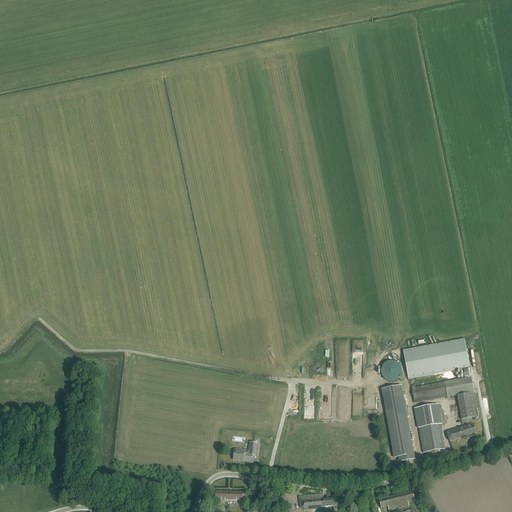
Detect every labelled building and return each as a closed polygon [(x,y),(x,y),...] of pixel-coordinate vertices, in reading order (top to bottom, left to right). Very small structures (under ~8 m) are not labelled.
[(403,350),(408,378),(464,368),(470,367),(464,339),(403,350)] [(412,388),(414,403),(457,396),(474,393),(470,367),(464,368),(466,378),(412,388)] [(401,386),(382,389),(395,458),(399,457),(400,462),(414,460),(401,386)] [(457,396),(462,420),(479,417),(474,393),(457,396)] [(439,404),(415,408),(422,448),(423,453),(445,449),(444,444),(441,425),(442,424),(439,404)] [(447,432),(448,436),(450,441),(476,433),(474,425),(468,427),(468,425),(447,432)] [(234,455),(233,459),(243,461),(244,454),(248,455),(256,456),(257,451),(258,444),(254,443),(249,443),(248,450),(244,450),(243,451),(238,450),(238,452),(234,452),(234,455)] [(248,490),(252,498),(255,497),(253,494),(261,490),(258,484),(248,490)] [(216,491),(215,500),(246,500),(246,497),(247,492),(243,492),(216,491)] [(381,508),(387,507),(388,506),(389,511),(409,506),(409,503),(415,501),(414,496),(412,492),(379,500),(381,508)] [(300,508),(303,507),(304,511),(324,509),(324,507),(334,506),(334,509),(337,509),(337,510),(336,503),(334,503),(333,498),(323,499),(323,494),(299,496),(300,508)]
